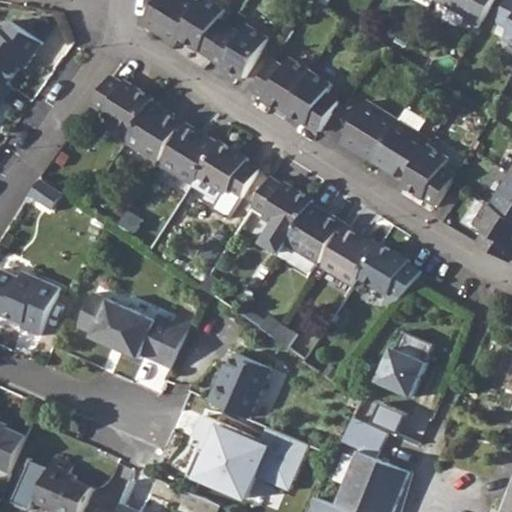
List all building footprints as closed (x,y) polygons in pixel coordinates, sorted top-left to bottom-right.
[(193,0),(159,0),(145,23),(177,43),(181,37),(200,4),(193,0)] [(202,0),(200,4),(181,37),(213,57),(232,27),(220,20),(226,11),(209,0),(202,0)] [(440,0),(466,15),(463,19),(478,28),(493,0),(440,0)] [(504,37),(511,41),(511,0),(509,0),(498,21),(509,28),(504,37)] [(0,31),(0,75),(11,83),(23,67),(26,69),(43,43),(12,23),(4,34),(0,31)] [(232,27),(213,57),(245,77),(270,39),(249,25),(243,34),(232,27)] [(275,60),(257,91),(289,111),(313,71),(292,58),(286,67),(275,60)] [(313,71),(289,111),(321,130),(340,100),(329,94),(335,84),(313,71)] [(0,103),(1,103),(3,105),(15,86),(11,83),(0,75),(0,103)] [(113,76),(96,102),(108,110),(106,114),(134,133),(153,102),(156,99),(127,81),(125,84),(113,76)] [(361,113),(345,140),(377,160),(401,121),(368,101),(361,113)] [(134,133),(130,140),(161,160),(178,134),(185,122),(153,102),(134,133)] [(401,121),(377,160),(409,180),(430,147),(433,141),(420,133),(428,120),(409,109),(401,121)] [(182,137),(166,163),(198,183),(203,175),(221,145),(190,125),(182,137)] [(221,145),(203,175),(229,192),(232,189),(244,197),(261,170),(248,162),(249,159),(223,142),(221,145)] [(409,180),(406,186),(437,205),(453,179),(455,175),(444,167),(449,159),(430,147),(409,180)] [(511,172),(494,203),(511,214),(511,172)] [(44,177),(33,195),(56,211),(68,193),(44,177)] [(274,178),(257,205),(270,213),(267,216),(295,234),(314,204),(316,200),(289,182),(286,186),(274,178)] [(486,228),(478,242),(509,261),(511,256),(511,214),(494,203),(491,202),(478,223),(486,228)] [(295,234),(290,243),(321,262),(335,239),(345,224),(314,204),(295,234)] [(340,242),(326,265),(357,285),(363,276),(381,246),(350,227),(340,242)] [(381,246),(363,276),(390,293),(393,290),(403,296),(416,283),(423,271),(410,262),(411,260),(383,243),(381,246)] [(0,282),(0,309),(10,314),(11,312),(29,321),(26,327),(44,335),(67,288),(30,270),(27,276),(8,267),(1,282),(0,282)] [(97,291),(82,325),(98,332),(97,336),(142,356),(144,353),(160,360),(175,367),(199,315),(183,307),(177,320),(161,313),(159,319),(97,291)] [(268,321),(263,328),(276,338),(286,322),(274,314),(268,321)] [(286,322),(276,338),(290,347),(300,331),(286,322)] [(392,346),(375,382),(409,398),(434,347),(405,333),(398,349),(392,346)] [(232,368),(217,401),(251,417),(273,368),(240,353),(232,368)] [(382,405),(373,424),(389,432),(397,435),(405,416),(382,405)] [(353,420),(345,439),(378,455),(389,432),(373,424),(355,415),(353,420)] [(0,462),(14,469),(30,433),(5,423),(7,420),(0,416),(0,462)] [(284,454),(211,421),(199,447),(216,455),(205,481),(261,506),(284,454)] [(360,450),(337,504),(352,510),(355,511),(393,511),(411,471),(360,450)] [(59,456),(39,499),(64,511),(67,505),(82,511),(83,511),(95,486),(79,479),(81,474),(74,471),(77,465),(59,456)] [(188,488),(180,505),(193,511),(217,511),(221,504),(188,488)] [(337,504),(319,496),(313,509),(312,511),(350,511),(352,510),(337,504)] [(122,501),(117,511),(140,511),(141,511),(122,501)]
